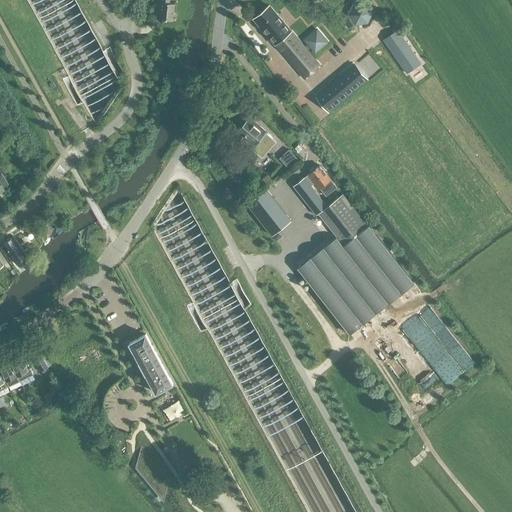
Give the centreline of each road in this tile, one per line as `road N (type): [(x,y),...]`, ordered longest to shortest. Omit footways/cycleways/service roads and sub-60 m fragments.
road 1 (unclassified): [(83,289),(188,137),(215,66),(224,0)]
road 2 (track): [(258,511),(115,252)]
road 3 (track): [(482,511),(438,460),(365,341),(334,341)]
road 4 (unclassified): [(49,184),(130,106),(134,0)]
